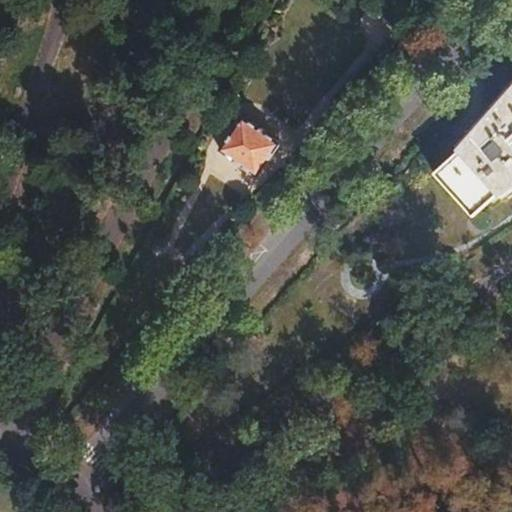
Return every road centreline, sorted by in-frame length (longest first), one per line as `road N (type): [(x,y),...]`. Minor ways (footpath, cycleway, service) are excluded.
road 1 (residential): [(72,480),(490,0)]
road 2 (residential): [(0,436),(237,0)]
road 3 (residential): [(162,511),(511,267)]
road 4 (residential): [(0,203),(63,0)]
road 5 (residential): [(385,511),(511,457)]
